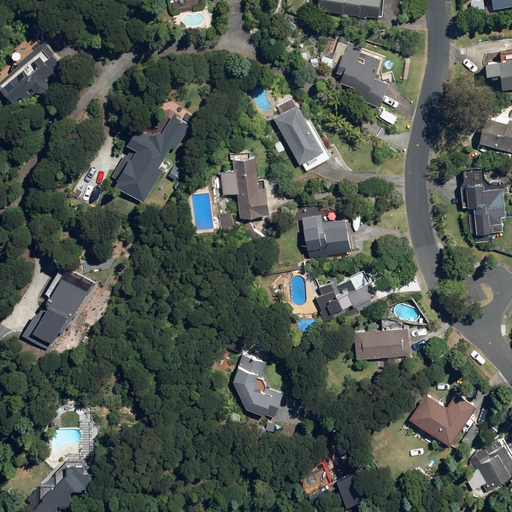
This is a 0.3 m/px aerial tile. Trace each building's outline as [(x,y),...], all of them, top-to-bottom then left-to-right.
[(314,0),(313,9),(378,14),(378,0),(314,0)] [(321,19),(328,23),(331,18),(325,14),(321,19)] [(36,42),(0,73),(0,87),(13,102),(30,87),(31,88),(35,89),(41,83),(42,79),(38,75),(54,61),(51,57),(36,42)] [(339,89),(383,105),(392,80),(376,74),(383,56),(349,44),(347,47),(337,43),(328,65),(345,71),(339,89)] [(487,70),(502,69),(503,85),(511,84),(511,57),(479,60),(480,70),(487,70)] [(293,102),(270,116),(297,161),(319,148),(293,102)] [(134,127),(124,143),(128,145),(106,181),(140,201),(159,169),(154,167),(167,146),(171,148),(186,123),(169,113),(159,130),(145,134),(134,127)] [(511,118),(505,117),(504,121),(500,120),(480,114),(472,138),(511,150),(511,118)] [(279,140),(273,144),(277,152),(283,148),(279,140)] [(494,155),(508,159),(509,153),(495,149),(494,155)] [(234,190),(237,215),(260,213),(260,211),(266,211),(263,184),(257,185),(254,153),(228,155),(229,168),(216,169),(219,192),(234,190)] [(462,207),(462,212),(469,211),(473,241),(487,240),(486,231),(497,230),(496,216),(500,216),(498,187),(479,188),(479,183),(463,184),(465,206),(462,207)] [(215,213),(216,230),(230,230),(230,212),(215,213)] [(300,225),(306,255),(344,249),(340,218),(318,221),(316,213),(295,217),(296,226),(300,225)] [(61,287),(72,272),(62,265),(51,279),(61,287)] [(340,281),(338,277),(332,279),(320,285),(323,293),(316,296),(321,308),(318,310),(323,320),(369,298),(373,296),(366,281),(351,287),(347,277),(340,281)] [(278,289),(280,290),(284,290),(285,287),(284,284),(282,282),(279,283),(277,286),(278,289)] [(351,329),(353,356),(409,352),(407,325),(351,329)] [(253,406),(279,415),(287,393),(271,386),(269,387),(264,377),(271,360),(246,352),(242,362),(246,363),(240,378),(253,406)] [(53,414),(64,427),(80,413),(86,420),(100,409),(79,385),(66,396),(69,401),(53,414)] [(451,391),(442,404),(421,390),(404,416),(445,444),(471,405),(451,391)] [(478,480),(482,487),(510,470),(509,468),(511,466),(511,460),(500,441),(484,451),(479,443),(470,448),(463,457),(468,466),(459,472),(468,486),(478,480)] [(311,482),(337,472),(328,450),(303,459),(311,482)] [(70,469),(37,505),(44,511),(58,511),(63,506),(65,504),(64,493),(75,493),(77,492),(78,490),(77,480),(88,480),(90,477),(102,477),(101,465),(88,466),(88,458),(72,459),(72,467),(70,469)] [(360,462),(342,472),(354,491),(371,481),(360,462)]
